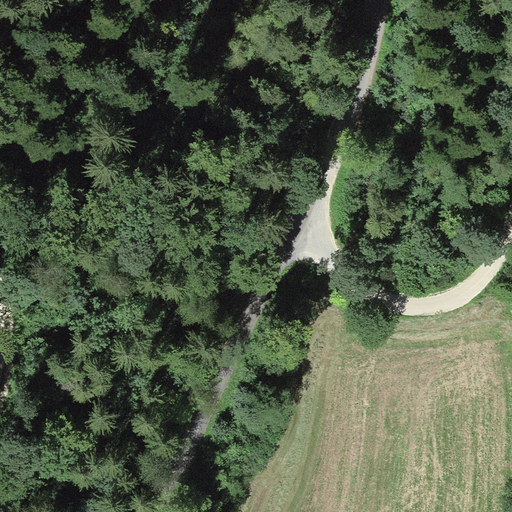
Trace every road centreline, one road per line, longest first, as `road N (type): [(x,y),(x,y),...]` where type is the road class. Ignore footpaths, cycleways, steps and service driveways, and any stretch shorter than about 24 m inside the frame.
road 1 (unclassified): [(377,0),(305,207),(148,511)]
road 2 (track): [(305,207),(309,239),(360,285),(402,305),(429,307),(478,281),(508,236),(511,212)]
